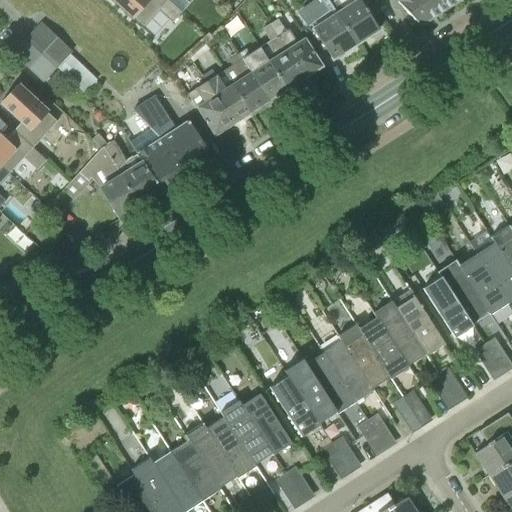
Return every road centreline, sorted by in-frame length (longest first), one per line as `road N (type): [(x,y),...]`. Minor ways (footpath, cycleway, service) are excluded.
road 1 (primary): [(0,342),(511,19)]
road 2 (residential): [(318,511),(421,447)]
